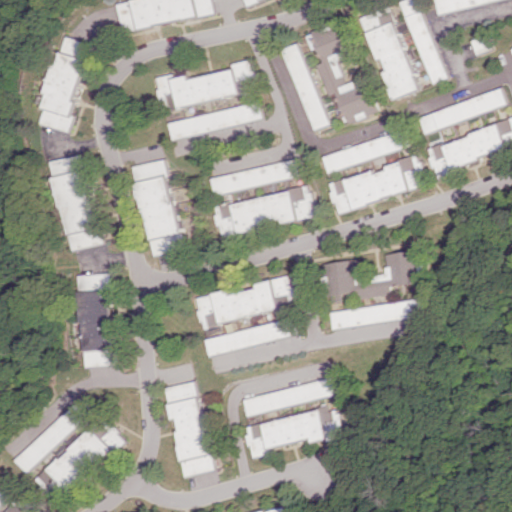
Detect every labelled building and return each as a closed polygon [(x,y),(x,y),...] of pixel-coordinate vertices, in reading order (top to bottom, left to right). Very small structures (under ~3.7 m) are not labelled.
[(125,0),(130,29),(218,14),(215,0),(125,0)] [(450,78),(422,0),(405,0),(435,84),(450,78)] [(439,0),(442,13),(498,0),(439,0)] [(373,30),(395,100),(423,90),(401,21),(373,30)] [(380,111),(369,77),(349,84),(346,79),(340,61),(355,50),(350,35),(345,27),(343,22),(314,31),(310,34),(308,35),(312,48),(319,46),(320,47),(325,61),(316,67),(317,71),(328,87),(333,103),(340,100),(347,109),(351,122),(367,117),(373,113),(380,111)] [(47,122),(75,131),(102,45),(75,36),(47,122)] [(317,131),(333,125),(301,42),(285,48),(317,131)] [(164,77),(170,108),(259,91),(253,59),(236,63),(237,69),(195,78),(194,74),(177,78),(177,74),(164,77)] [(422,116),(427,132),(511,105),(505,89),(422,116)] [(175,121),(179,138),(266,119),(262,102),(175,121)] [(511,119),(431,149),(442,180),(459,173),(457,168),(511,147),(511,119)] [(326,154),(331,171),(411,148),(406,131),(326,154)] [(61,160),(80,250),(111,244),(91,154),(61,160)] [(430,186),(421,154),(389,164),(391,170),(379,173),(378,170),(333,183),(342,212),(430,186)] [(188,249),(171,159),(140,165),(158,255),(188,249)] [(215,177),(219,194),(304,176),(300,159),(215,177)] [(220,204),(226,236),(258,231),(257,227),(317,216),(312,188),(220,204)] [(386,253),(389,274),(363,278),(361,258),(329,262),(333,296),(360,293),(360,299),(396,294),(395,285),(426,281),(422,249),(386,253)] [(91,367),(122,365),(119,273),(88,274),(91,367)] [(202,296),(208,326),(290,309),(287,295),(295,293),(291,276),(259,282),(260,288),(234,293),(234,290),(202,296)] [(338,328),(427,315),(425,299),(336,311),(338,328)] [(215,355),(297,335),(294,318),(212,338),(215,355)] [(246,397),(250,413),(338,395),(334,378),(246,397)] [(190,476),(219,470),(199,381),(168,387),(175,419),(178,418),(190,476)] [(98,410),(86,398),(23,459),(35,472),(98,410)] [(250,424),(256,456),(276,453),(275,446),(316,438),(317,442),(347,437),(342,410),(333,412),(332,409),(250,424)] [(54,485),(63,476),(75,489),(117,449),(97,428),(46,477),(54,485)] [(0,511),(1,511),(10,493),(0,488),(0,511)] [(14,511),(49,511),(50,511),(22,497),(14,511)]
